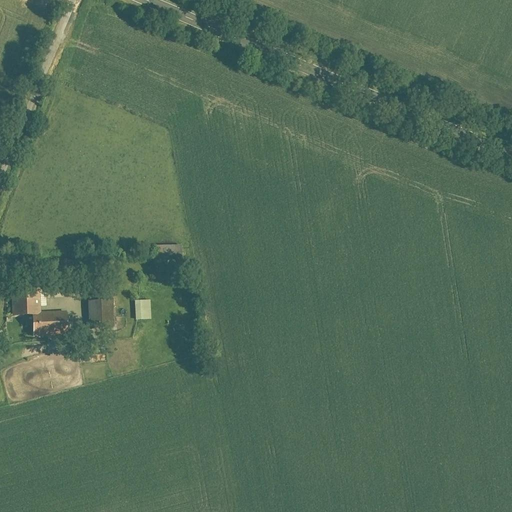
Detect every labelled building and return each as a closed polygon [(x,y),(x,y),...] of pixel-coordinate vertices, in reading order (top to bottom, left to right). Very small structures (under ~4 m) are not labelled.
[(182,245),(155,245),(155,260),(182,260),(182,245)] [(30,286),(10,287),(11,315),(31,315),(30,286)] [(111,298),(87,300),(89,327),(113,325),(111,298)] [(148,300),(133,300),(133,317),(149,317),(148,300)] [(29,317),(31,339),(65,336),(63,314),(29,317)]
